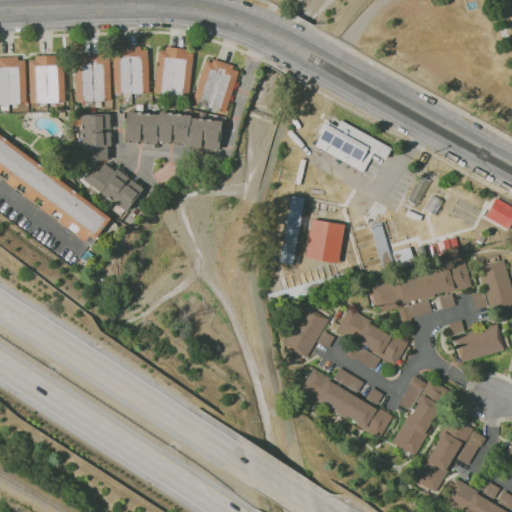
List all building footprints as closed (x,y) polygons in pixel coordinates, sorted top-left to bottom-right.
[(115,94),(113,51),(120,51),(120,46),(141,46),(141,50),(148,50),(150,93),(115,94)] [(189,97),(154,93),(159,50),(166,51),(166,47),(187,49),(187,53),(194,54),(189,97)] [(77,102),(75,58),(82,58),(82,54),(102,54),(102,57),(110,57),(111,101),(77,102)] [(30,103),(29,60),(36,60),(36,56),(57,55),(57,58),(64,57),(65,102),(30,103)] [(0,104),(0,56),(18,56),(18,60),(25,60),(27,104),(0,104)] [(226,113),(193,102),(206,61),(213,63),(214,59),(233,66),(232,69),(239,71),(226,113)] [(214,153),(197,151),(197,148),(187,147),(188,144),(185,143),(185,146),(177,145),(177,144),(168,143),(168,144),(160,143),(160,142),(157,141),(157,144),(154,144),(154,145),(146,144),(147,143),(137,142),(136,143),(128,143),(129,141),(125,141),(128,112),(138,113),(139,112),(142,113),(147,114),(147,113),(151,113),(151,114),(160,115),(160,112),(191,115),(191,118),(222,121),(219,150),(215,150),(214,153)] [(81,169),(81,159),(82,159),(81,125),(74,125),(73,117),(81,116),(81,115),(110,114),(110,118),(112,118),(112,126),(110,126),(111,136),(113,136),(113,143),(111,143),(111,146),(108,146),(108,151),(110,151),(110,159),(108,159),(108,160),(99,160),(100,163),(96,163),(96,169),(81,169)] [(313,146),(363,172),(372,153),(384,159),(391,147),(339,120),(336,127),(326,121),(313,146)] [(85,242),(75,235),(79,229),(76,226),(72,231),(69,228),(68,229),(58,221),(59,220),(55,218),(58,213),(55,210),(50,216),(41,208),(45,203),(37,197),(33,203),(24,196),(28,190),(20,184),(16,189),(6,182),(10,177),(3,171),(0,174),(0,134),(3,137),(4,137),(6,139),(7,139),(73,190),(76,192),(111,219),(94,241),(89,237),(85,242)] [(299,155),(285,152),(286,144),(301,147),(299,155)] [(314,178),(302,172),(302,171),(298,168),(302,160),(307,162),(308,162),(319,168),(314,178)] [(126,212),(118,205),(118,206),(115,204),(115,203),(111,200),(111,201),(108,199),(108,198),(100,192),(96,198),(86,191),(90,185),(83,179),(91,169),(97,174),(105,164),(106,164),(107,163),(114,168),(113,170),(115,171),(117,169),(120,171),(121,170),(128,174),(127,176),(134,182),(136,180),(141,184),(140,186),(144,189),(126,212)] [(307,190),(295,184),(301,172),(314,179),(307,190)] [(407,200),(417,205),(426,183),(416,178),(407,200)] [(480,209),(458,196),(463,187),(485,199),(480,209)] [(328,200),(318,198),(318,196),(314,196),(315,191),(319,191),(319,193),(329,195),(328,200)] [(292,265),(280,262),(292,195),(305,198),(292,265)] [(473,224),(447,210),(454,196),(480,211),(473,224)] [(508,228),(511,218),(511,211),(509,210),(510,207),(493,199),(485,217),(508,228)] [(384,275),(370,226),(381,223),(396,271),(384,275)] [(430,241),(423,234),(427,230),(426,229),(432,223),(439,231),(430,241)] [(422,261),(418,248),(425,246),(429,259),(422,261)] [(398,270),(393,252),(411,247),(416,264),(398,270)] [(87,263),(81,258),(86,251),(92,255),(87,263)] [(511,304),(491,310),(478,267),(504,260),(511,288),(511,304)] [(378,314),(371,287),(402,279),(403,281),(440,271),(439,268),(464,261),(472,287),(449,293),(449,291),(434,295),(434,297),(420,301),(420,299),(408,302),(409,305),(378,314)] [(271,306),(268,294),(341,273),(340,270),(351,267),(352,270),(354,270),(357,281),(271,306)] [(476,309),(472,294),(483,291),(487,306),(476,309)] [(443,309),(439,297),(452,294),(455,306),(443,309)] [(402,323),(398,309),(404,307),(429,300),(432,312),(411,318),(411,320),(402,323)] [(306,358),(283,344),(307,306),(329,320),(306,358)] [(395,366),(372,353),(374,351),(361,343),(360,345),(336,331),(350,308),(355,311),(377,324),(375,327),(384,333),(386,330),(408,343),(395,366)] [(452,336),(449,324),(461,320),(465,332),(452,336)] [(462,362),(455,337),(497,324),(505,350),(462,362)] [(328,348),(318,342),(324,331),(334,337),(328,348)] [(374,370),(355,358),(354,360),(344,354),(352,341),(359,346),(358,346),(380,360),(374,370)] [(357,393),(333,378),(339,367),(364,383),(357,393)] [(379,439),(356,425),(358,423),(322,402),(321,404),(301,392),(314,369),(335,381),(333,384),(338,387),(340,384),(346,387),(345,390),(346,391),(347,389),(360,396),(358,399),(369,405),(370,402),(393,416),(379,439)] [(409,411),(399,405),(411,386),(408,384),(414,376),(426,383),(422,390),(421,390),(409,411)] [(415,456),(392,442),(409,415),(411,416),(419,403),(416,402),(430,379),(453,393),(439,416),(436,414),(429,427),(432,428),(415,456)] [(377,405),(366,399),(372,388),(383,394),(377,405)] [(435,492),(413,479),(430,450),(432,452),(439,440),(436,438),(450,415),(473,429),(460,451),(458,450),(450,463),(452,464),(435,492)] [(468,465),(457,459),(471,437),(470,436),(473,431),(486,438),(480,447),(479,446),(468,465)] [(458,511),(443,502),(457,479),(505,508),(504,510),(507,511),(458,511)] [(492,499),(482,493),(489,482),(500,489),(492,499)] [(511,510),(498,502),(504,491),(511,496),(511,510)]
